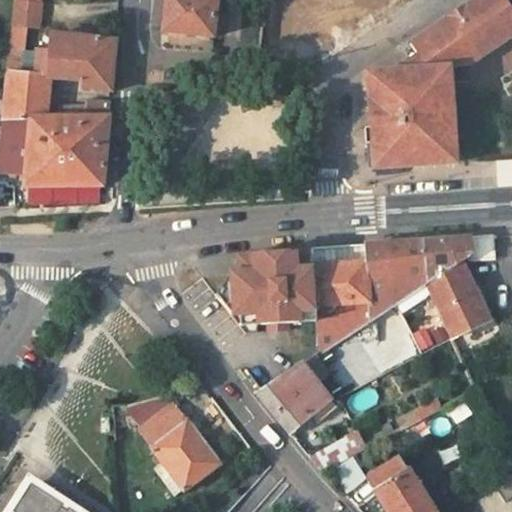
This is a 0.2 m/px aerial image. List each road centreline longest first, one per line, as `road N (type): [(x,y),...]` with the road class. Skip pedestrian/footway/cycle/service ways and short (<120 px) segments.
road 1 (unclassified): [(121,235),(334,511)]
road 2 (secondary): [(121,235),(324,216)]
road 3 (unclassified): [(330,72),(139,59)]
road 4 (secondary): [(324,216),(511,204)]
road 5 (unclassified): [(139,59),(121,235)]
road 6 (unclassified): [(324,216),(330,72)]
road 7 (residential): [(330,72),(441,0)]
